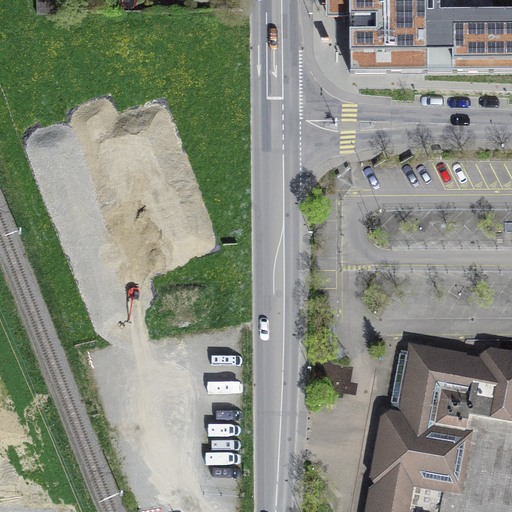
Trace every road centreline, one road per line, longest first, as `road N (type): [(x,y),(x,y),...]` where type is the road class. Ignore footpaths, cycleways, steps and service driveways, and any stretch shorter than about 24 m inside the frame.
road 1 (secondary): [(278,126),(278,511)]
road 2 (residential): [(278,126),(511,127)]
road 3 (secondary): [(278,0),(278,126)]
